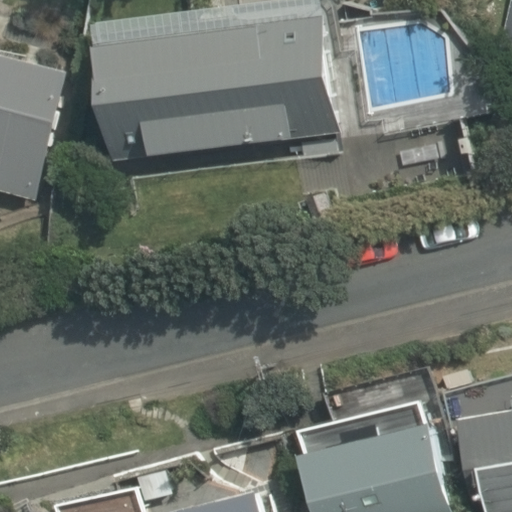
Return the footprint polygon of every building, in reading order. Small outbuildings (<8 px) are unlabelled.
[(245,0),(108,17),(125,158),(349,130),(332,0),(245,0)] [(511,7),(501,48),(511,51),(511,7)] [(0,203),(5,188),(40,198),(79,69),(0,44),(0,203)] [(511,511),(511,405),(465,414),(483,511),(511,511)] [(311,452),(325,511),(466,511),(444,419),(311,452)] [(146,500),(177,493),(171,469),(140,477),(146,500)] [(168,511),(279,511),(271,483),(168,511)]
